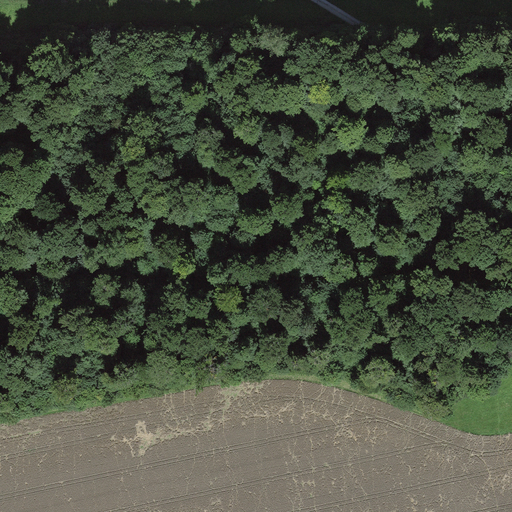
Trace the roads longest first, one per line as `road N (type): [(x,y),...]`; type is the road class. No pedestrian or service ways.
road 1 (track): [(0,269),(194,279),(410,268),(511,272)]
road 2 (track): [(511,201),(436,77),(320,0)]
